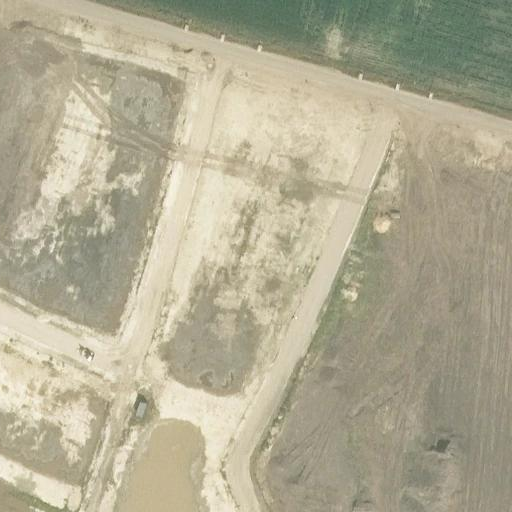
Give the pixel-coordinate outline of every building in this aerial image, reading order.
[(13,37),(1,80),(30,88),(32,80),(60,88),(67,64),(39,56),(42,45),(13,37)] [(88,78),(75,124),(97,130),(101,115),(106,117),(110,102),(160,116),(167,92),(159,90),(161,83),(144,78),(146,72),(129,67),(128,74),(111,69),(107,84),(88,78)] [(417,149),(410,176),(425,181),(423,187),(439,191),(433,212),(442,214),(438,229),(463,236),(478,184),(457,178),(461,162),(417,149)] [(100,231),(100,232),(105,234),(106,232),(116,235),(116,236),(138,242),(140,234),(141,234),(142,229),(145,230),(149,214),(147,213),(148,208),(147,208),(151,196),(135,191),(142,166),(113,158),(108,176),(122,180),(113,213),(107,212),(102,231),(100,231)] [(40,230),(23,268),(41,276),(32,296),(51,305),(54,299),(63,303),(59,311),(60,312),(64,304),(89,315),(102,286),(79,276),(86,259),(56,246),(59,239),(40,230)] [(315,379),(307,395),(310,396),(308,401),(355,423),(367,398),(361,395),(368,382),(380,388),(392,361),(361,346),(349,372),(330,363),(323,377),(320,376),(318,381),(315,379)] [(0,387),(15,395),(28,368),(12,360),(14,355),(0,348),(0,387)] [(46,391),(37,413),(70,426),(74,415),(98,425),(110,396),(94,390),(94,389),(84,385),(84,386),(68,379),(61,397),(46,391)] [(498,420),(498,437),(503,437),(503,455),(507,455),(507,471),(511,471),(511,401),(503,401),(503,420),(498,420)] [(279,438),(271,466),(285,471),(279,492),(304,499),(310,478),(317,480),(325,451),(279,438)]
